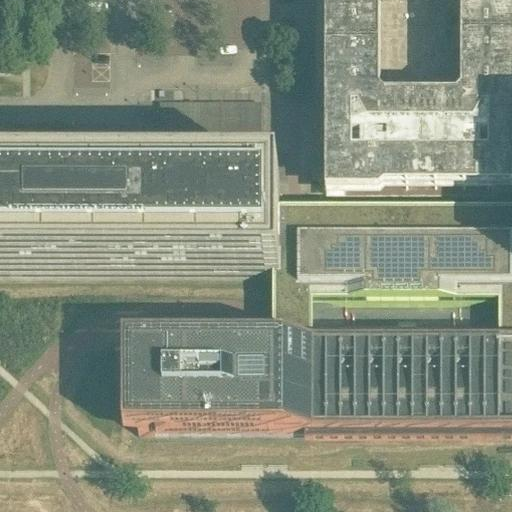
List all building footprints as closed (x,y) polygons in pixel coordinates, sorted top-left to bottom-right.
[(511,0),(326,0),(326,106),(326,151),(326,165),(326,171),(326,182),(326,204),(367,204),(511,203),(511,0)] [(160,106),(160,146),(261,146),(261,106),(160,106)] [(312,171),(312,182),(326,182),(326,171),(312,171)] [(0,281),(273,281),(280,281),(280,218),(280,183),(138,183),(138,176),(111,176),(111,180),(108,180),(105,180),(105,176),(94,176),(94,180),(80,180),(80,177),(49,177),(50,176),(49,176),(49,183),(0,183),(0,281)] [(273,319),(273,347),(313,347),(313,319),(313,308),(499,308),(499,319),(499,347),(511,347),(511,217),(294,218),(288,218),(288,282),(280,282),(280,281),(273,281),(273,319)] [(288,218),(280,218),(280,281),(280,282),(288,282),(288,218)] [(511,347),(499,347),(313,347),(273,347),(124,347),(124,439),(141,439),(305,439),(305,447),(511,446),(511,347)]
